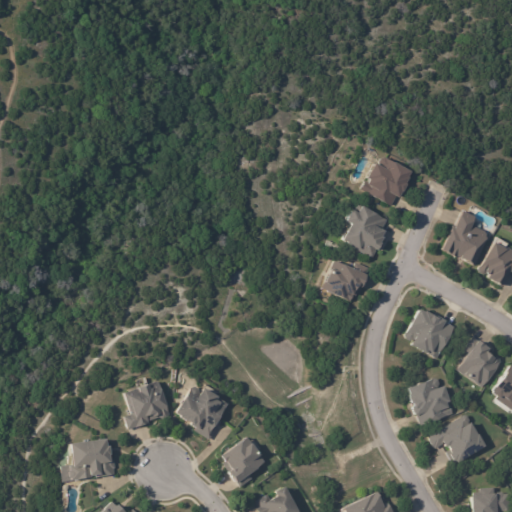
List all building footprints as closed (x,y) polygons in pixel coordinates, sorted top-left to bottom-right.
[(393,161),(410,171),(406,176),(408,177),(404,183),(405,183),(397,197),(395,195),(388,205),(373,196),(366,193),(365,194),(358,189),(364,181),(366,182),(369,178),(365,176),(374,161),(378,164),(377,161),(379,158),(384,157),(383,158),(393,162),(393,161)] [(383,223),(379,230),(382,233),(379,238),(381,239),(378,243),(382,245),(378,252),(376,251),(375,252),(374,251),(373,253),(374,253),(369,261),(360,255),(360,256),(355,253),(356,250),(340,240),(349,225),(344,221),(350,210),(356,214),(360,207),(374,215),(380,222),(383,223)] [(462,211),(474,217),(470,225),(483,232),(484,238),(472,265),(440,249),(450,227),(453,228),(461,211),(462,211)] [(494,243),(505,249),(506,248),(511,251),(511,273),(508,271),(500,286),(487,278),(488,275),(485,273),(484,275),(480,276),(477,274),(476,270),(494,243)] [(366,270),(364,273),(366,274),(360,288),(358,287),(354,296),(352,295),(349,302),(342,296),(322,288),(333,260),(343,263),(352,267),(353,262),(367,268),(366,270)] [(442,319),(445,321),(443,323),(453,329),(434,360),(426,356),(428,353),(430,354),(431,353),(427,350),(425,353),(411,345),(413,341),(411,340),(407,341),(404,339),(403,336),(419,309),(424,312),(425,310),(436,317),(436,316),(442,319)] [(486,347),(489,349),(487,353),(495,358),(498,360),(499,364),(490,378),(481,390),(475,386),(476,384),(464,376),(463,378),(456,373),(468,355),(463,352),(471,339),(477,343),(478,341),(484,345),(484,346),(486,347)] [(511,410),(511,411),(495,400),(497,397),(492,393),(493,391),(491,390),(509,365),(511,367),(511,410)] [(450,414),(418,425),(414,414),(413,415),(410,405),(413,405),(412,402),(410,402),(407,393),(408,393),(406,387),(432,378),(435,380),(438,386),(442,385),(448,400),(444,402),(445,405),(447,405),(450,414)] [(156,417),(147,421),(146,422),(127,429),(122,416),(129,413),(122,392),(137,387),(136,385),(147,382),(147,383),(156,380),(159,387),(165,404),(167,413),(165,417),(161,418),(157,416),(156,417)] [(218,424),(208,440),(193,431),(195,428),(189,424),(190,422),(188,420),(187,421),(179,416),(180,415),(174,412),(189,388),(193,386),(197,389),(198,393),(203,386),(217,395),(215,398),(217,400),(218,398),(226,404),(219,415),(220,416),(217,420),(220,422),(218,424)] [(470,422),(477,434),(478,433),(485,445),(481,447),(461,459),(456,462),(455,460),(451,462),(445,452),(450,448),(448,445),(446,446),(443,441),(441,443),(442,444),(434,448),(433,446),(432,447),(428,439),(429,439),(427,436),(463,415),(466,415),(470,422)] [(107,449),(108,454),(107,454),(107,460),(111,460),(111,469),(110,469),(111,475),(92,477),(92,474),(88,475),(88,477),(76,479),(68,480),(68,478),(66,476),(66,472),(67,470),(67,465),(70,465),(67,442),(103,438),(104,445),(106,445),(107,449)] [(249,443),(250,443),(259,455),(257,456),(262,462),(256,467),(256,468),(246,475),(250,479),(238,488),(234,483),(235,482),(230,475),(229,476),(220,464),(224,462),(220,456),(227,451),(240,441),(240,442),(245,438),(249,443)] [(256,511),(254,507),(256,506),(253,501),(265,494),(268,499),(276,495),(274,490),(284,485),(297,510),(296,511),(256,511)] [(497,492),(499,492),(501,494),(506,494),(507,511),(470,511),(470,495),(477,495),(477,489),(493,488),(494,494),(495,492),(497,492)] [(341,511),(340,508),(373,492),(380,506),(385,504),(388,511),(341,511)] [(117,506),(122,511),(128,511),(130,511),(131,511),(98,511),(109,502),(113,507),(116,505),(117,506)]
